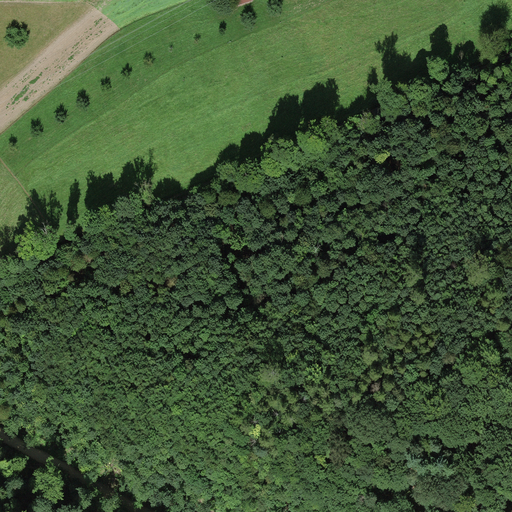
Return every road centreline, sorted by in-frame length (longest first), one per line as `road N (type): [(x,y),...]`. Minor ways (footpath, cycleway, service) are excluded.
road 1 (track): [(511,51),(60,250),(0,295)]
road 2 (track): [(141,511),(0,432)]
